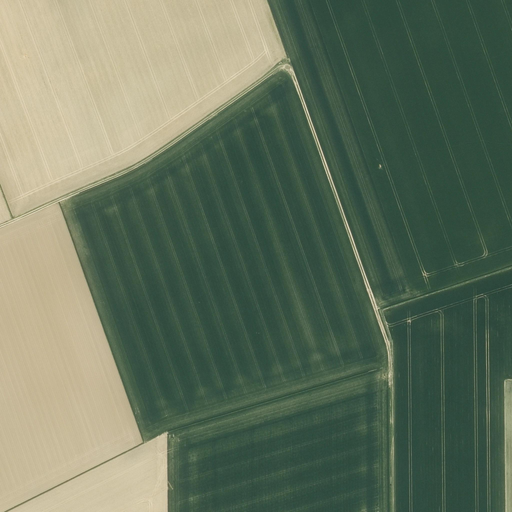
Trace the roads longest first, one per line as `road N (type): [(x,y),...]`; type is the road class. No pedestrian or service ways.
road 1 (track): [(0,226),(131,169),(287,60),(376,310)]
road 2 (track): [(392,511),(383,330)]
